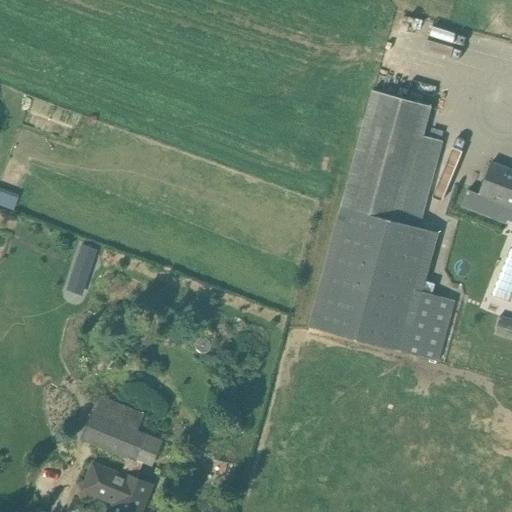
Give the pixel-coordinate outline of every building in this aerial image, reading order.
[(432,106),(374,90),(310,328),(439,361),(455,301),(423,292),(439,233),(420,228),(443,141),(424,136),(432,106)] [(468,190),(462,207),(506,224),(507,220),(511,222),(511,169),(492,162),(479,194),(468,190)] [(0,189),(0,203),(7,207),(12,195),(0,189)] [(511,318),(500,316),(495,336),(511,339),(511,318)] [(145,413),(102,396),(96,411),(94,410),(82,439),(128,457),(123,472),(95,461),(83,490),(115,503),(110,511),(141,511),(153,483),(138,477),(144,463),(138,460),(148,435),(138,431),(145,413)] [(241,465),(224,460),(219,480),(236,484),(241,465)]
